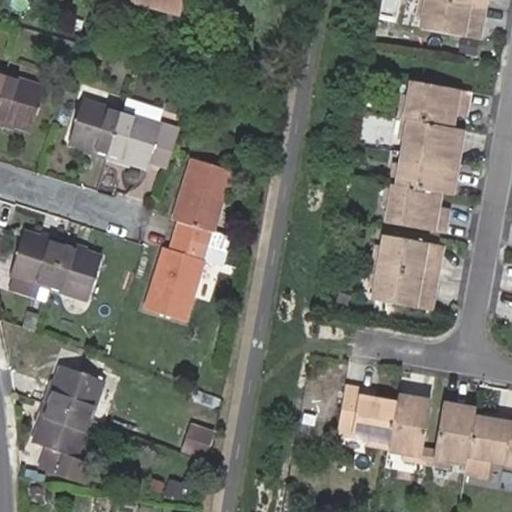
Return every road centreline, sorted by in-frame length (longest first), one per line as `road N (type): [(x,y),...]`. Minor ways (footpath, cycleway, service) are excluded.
road 1 (residential): [(511,90),(465,359)]
road 2 (residential): [(0,178),(133,222)]
